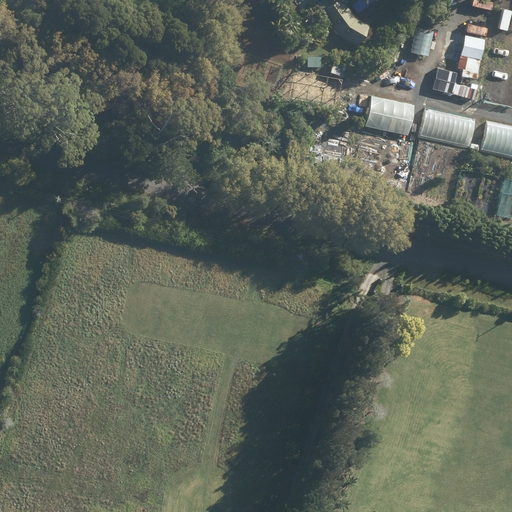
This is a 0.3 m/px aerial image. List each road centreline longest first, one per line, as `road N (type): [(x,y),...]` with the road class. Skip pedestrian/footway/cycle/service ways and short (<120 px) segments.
road 1 (unclassified): [(0,147),(511,276)]
road 2 (track): [(290,511),(379,243)]
road 3 (track): [(396,246),(316,511)]
road 4 (track): [(511,117),(422,95),(435,37),(450,27)]
